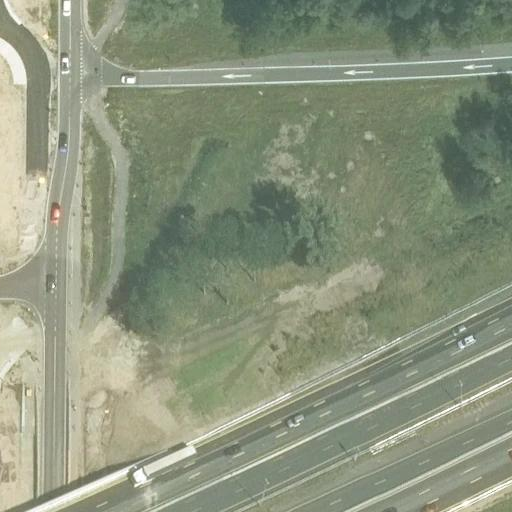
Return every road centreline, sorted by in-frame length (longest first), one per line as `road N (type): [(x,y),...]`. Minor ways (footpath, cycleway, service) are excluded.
road 1 (motorway): [(511,66),(35,81)]
road 2 (motorway): [(511,337),(150,511)]
road 3 (secondary): [(0,352),(31,309),(35,81)]
road 4 (motorway): [(349,511),(511,431)]
